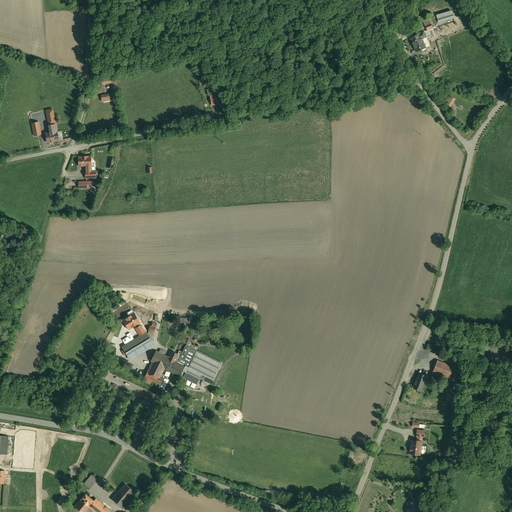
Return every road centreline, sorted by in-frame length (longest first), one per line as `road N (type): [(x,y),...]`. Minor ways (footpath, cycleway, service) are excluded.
road 1 (unclassified): [(470,150),(433,307),(350,511)]
road 2 (unclassified): [(0,416),(99,432),(302,511)]
road 3 (track): [(111,142),(416,80)]
road 4 (unclassified): [(377,0),(416,80),(470,150)]
